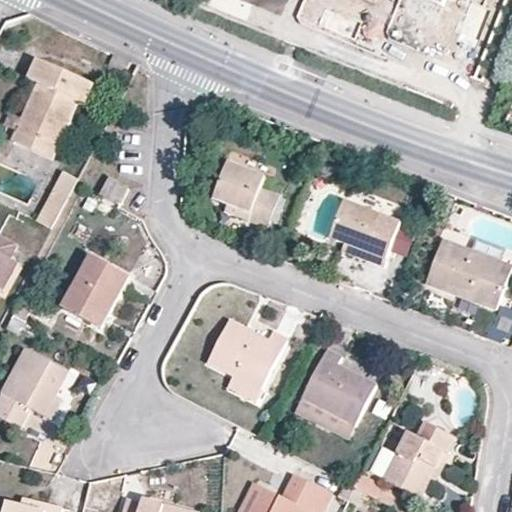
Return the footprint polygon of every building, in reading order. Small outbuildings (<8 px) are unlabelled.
[(131,62),(115,55),(110,66),(126,73),(131,62)] [(96,86),(39,61),(30,81),(39,85),(80,103),(87,106),(96,86)] [(54,161),(80,103),(39,85),(23,120),(18,132),(13,143),(54,161)] [(18,132),(23,120),(10,114),(5,126),(18,132)] [(286,200),(263,191),(267,179),(230,165),(216,201),(230,206),(234,208),(231,216),(269,230),(272,223),(276,225),(286,200)] [(67,202),(79,181),(65,173),(53,195),(67,202)] [(120,207),(129,190),(111,179),(101,196),(103,197),(116,204),(120,207)] [(52,230),(67,202),(53,195),(39,223),(52,230)] [(110,216),(116,204),(103,197),(97,209),(110,216)] [(403,226),(346,204),(333,240),(346,245),(351,247),(348,255),(386,269),(403,226)] [(231,216),(234,208),(230,206),(226,214),(231,216)] [(0,252),(11,259),(18,245),(0,235),(0,252)] [(498,312),(511,274),(511,267),(444,242),(429,282),(485,303),(484,306),(498,312)] [(0,289),(4,291),(19,263),(11,259),(0,252),(0,289)] [(102,331),(131,278),(94,257),(65,310),(102,331)] [(28,319),(34,307),(23,301),(17,313),(28,319)] [(19,336),(28,319),(17,313),(8,330),(19,336)] [(257,404),(289,341),(274,334),(268,345),(244,333),(245,330),(231,323),(210,364),(235,377),(229,389),(257,404)] [(57,397),(69,373),(28,351),(0,403),(0,418),(21,431),(29,418),(19,412),(22,405),(32,411),(45,418),(57,397)] [(356,428),(378,387),(363,379),(361,383),(337,371),(343,359),(329,351),(304,400),(356,428)] [(53,422),(65,401),(57,397),(45,418),(53,422)] [(356,428),(304,400),(296,415),(349,442),(356,428)] [(29,418),(32,411),(22,405),(19,412),(29,418)] [(432,480),(445,453),(450,456),(458,440),(429,425),(421,440),(411,435),(387,482),(422,500),(432,480)] [(437,482),(450,456),(445,453),(432,480),(437,482)] [(309,511),(325,511),(333,496),(296,476),(287,494),(292,496),(290,502),(284,499),(268,491),(256,511),(309,511)] [(402,497),(362,477),(356,489),(363,493),(396,510),(402,497)] [(256,511),(268,491),(255,484),(240,511),(256,511)] [(349,503),(356,489),(347,485),(340,499),(349,503)] [(363,493),(356,489),(349,503),(356,506),(363,493)] [(290,502),(292,496),(287,494),(284,499),(290,502)] [(178,503),(146,495),(145,501),(176,509),(178,503)] [(28,510),(30,502),(24,500),(22,508),(28,510)] [(187,511),(176,509),(145,501),(143,506),(128,501),(125,511),(187,511)] [(63,511),(64,510),(30,502),(28,510),(22,508),(9,505),(6,511),(63,511)]
